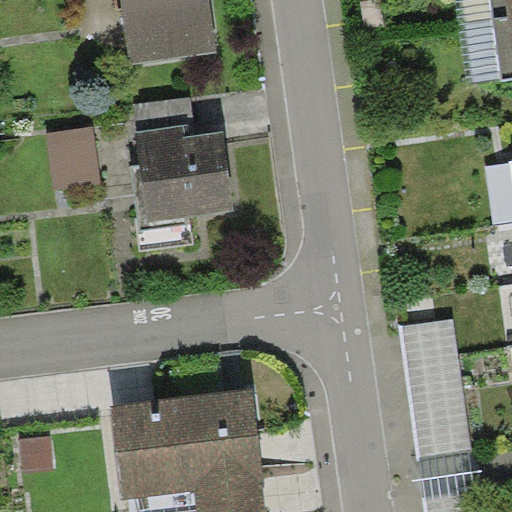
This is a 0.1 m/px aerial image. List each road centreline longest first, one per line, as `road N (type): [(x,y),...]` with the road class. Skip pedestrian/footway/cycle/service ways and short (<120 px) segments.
road 1 (residential): [(336,316),(0,355)]
road 2 (residential): [(336,316),(288,0)]
road 3 (residential): [(365,511),(336,316)]
